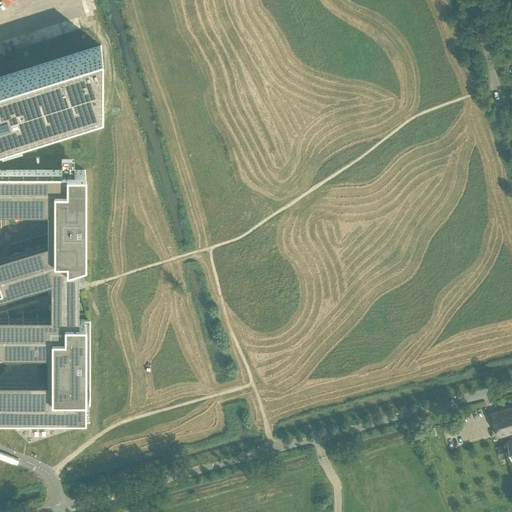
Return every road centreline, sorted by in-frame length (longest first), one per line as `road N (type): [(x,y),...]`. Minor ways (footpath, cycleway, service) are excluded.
road 1 (unclassified): [(53,511),(511,386)]
road 2 (unclassified): [(511,132),(468,0)]
